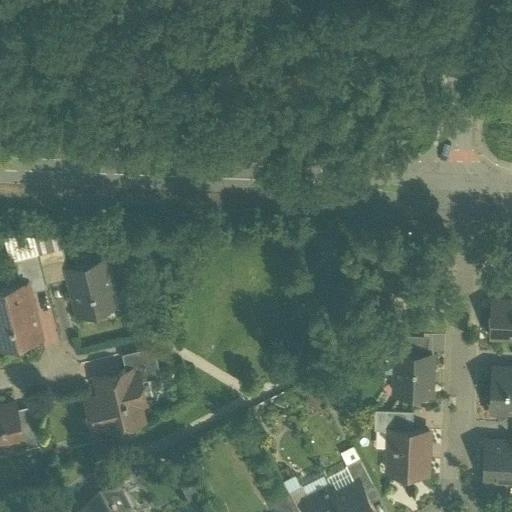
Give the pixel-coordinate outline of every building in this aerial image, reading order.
[(63,247),(38,253),(46,283),(69,277),(66,268),(68,268),(63,247)] [(38,253),(15,259),(21,283),(28,281),(30,292),(47,288),(46,283),(38,253)] [(68,268),(66,268),(69,277),(78,313),(117,304),(106,259),(68,268)] [(21,283),(0,288),(0,346),(41,336),(30,292),(28,281),(21,283)] [(511,300),(493,300),(491,337),(511,337),(511,300)] [(423,335),(398,334),(386,341),(386,353),(399,354),(400,352),(423,353),(423,335)] [(154,346),(124,354),(128,371),(138,368),(139,375),(160,370),(154,346)] [(423,353),(400,352),(400,354),(399,354),(396,354),(394,392),(430,394),(432,354),(423,353)] [(511,367),(494,367),(492,410),(511,410),(511,367)] [(128,371),(96,379),(100,396),(87,399),(94,430),(107,426),(108,428),(143,420),(139,404),(145,403),(139,375),(138,368),(128,371)] [(15,403),(0,406),(0,445),(23,440),(24,440),(19,417),(15,403)] [(411,411),(385,409),(385,429),(390,429),(388,470),(427,472),(429,430),(411,429),(411,411)] [(35,413),(19,417),(24,440),(23,440),(25,449),(43,444),(35,413)] [(511,441),(487,440),(485,474),(496,475),(495,478),(511,479),(511,441)] [(362,457),(346,464),(355,482),(360,480),(365,491),(376,485),(362,457)] [(355,482),(335,492),(344,511),(376,511),(365,491),(360,480),(355,482)] [(307,497),(301,485),(289,491),(299,511),(313,511),(306,498),(307,497)] [(344,511),(335,492),(331,485),(307,497),(306,498),(313,511),(344,511)] [(287,487),(266,497),(273,511),(299,511),(289,491),(287,487)]
